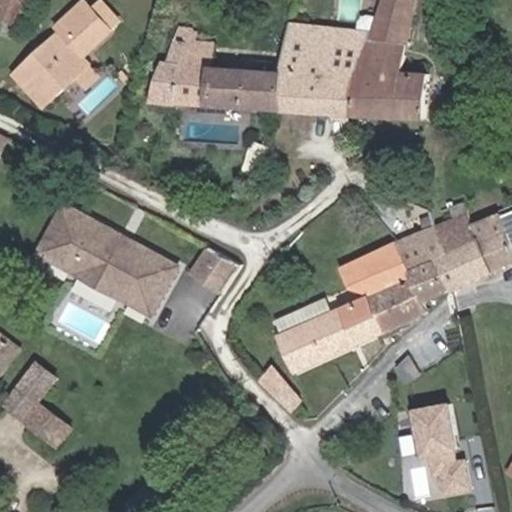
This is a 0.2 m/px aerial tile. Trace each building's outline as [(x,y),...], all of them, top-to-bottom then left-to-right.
[(0,13),(21,22),(30,0),(3,0),(0,8),(0,13)] [(86,56),(114,29),(96,10),(87,0),(57,28),(61,31),(15,74),(47,107),(93,63),(86,56)] [(405,72),(416,0),(382,0),(373,31),(358,76),(355,114),(429,118),(432,74),(405,72)] [(115,30),(124,23),(104,2),(96,10),(114,29),(115,30)] [(358,76),(373,31),(292,22),(285,71),(284,109),(334,112),(352,113),(355,114),(358,76)] [(284,109),(285,71),(214,66),(192,65),(194,42),(196,27),(181,25),(175,40),(170,61),(164,60),(153,101),(284,109)] [(214,66),(215,44),(194,42),(192,65),(214,66)] [(350,134),(352,113),(334,112),(332,132),(350,134)] [(0,158),(11,138),(0,131),(0,158)] [(259,175),(269,147),(255,142),(245,170),(259,175)] [(133,239),(69,205),(43,255),(155,314),(181,264),(142,244),(140,248),(130,243),(133,239)] [(511,211),(504,216),(502,212),(474,223),(481,241),(494,271),(511,261),(511,211)] [(446,225),(429,232),(439,258),(456,252),(446,225)] [(429,232),(401,243),(415,276),(442,264),(439,258),(429,232)] [(130,243),(140,248),(142,244),(133,239),(130,243)] [(494,271),(481,241),(456,252),(439,258),(442,264),(452,290),(494,271)] [(415,276),(401,243),(343,269),(352,287),(371,292),(372,296),(415,276)] [(230,288),(245,264),(213,246),(199,271),(230,288)] [(452,290),(442,264),(415,276),(372,296),(387,331),(429,312),(425,301),(452,290)] [(387,331),(372,296),(282,336),(299,371),(387,331)] [(476,410),(460,324),(439,329),(443,353),(439,354),(448,402),(462,400),(464,412),(476,410)] [(0,378),(23,349),(0,330),(0,378)] [(41,402),(60,377),(40,362),(8,405),(60,444),(73,427),(41,402)] [(289,410),(304,396),(278,369),(263,383),(270,391),(270,393),(289,410)] [(457,478),(454,462),(439,465),(442,480),(457,478)]
